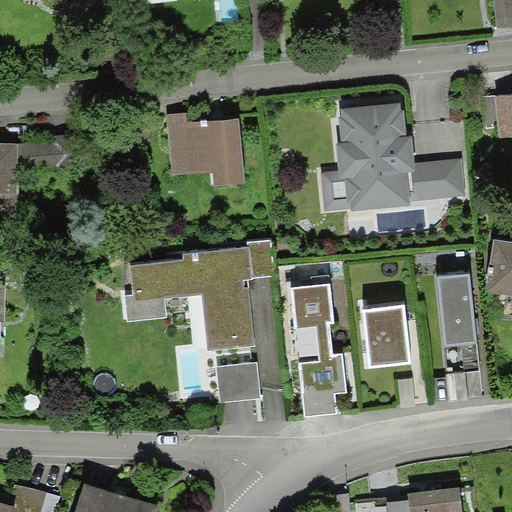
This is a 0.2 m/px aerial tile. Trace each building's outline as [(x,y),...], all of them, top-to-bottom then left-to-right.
[(511,0),(493,0),(497,32),(511,30),(511,0)] [(511,91),(494,94),(499,136),(511,134),(511,91)] [(339,169),(322,171),(325,211),(350,209),(410,203),(410,199),(471,194),(468,158),(414,163),(411,135),(407,136),(403,98),(333,105),(339,169)] [(185,115),(166,117),(172,176),(212,171),(214,188),(244,185),(237,117),(186,122),(185,115)] [(15,146),(0,145),(0,219),(14,220),(17,170),(73,163),(68,139),(15,146)] [(271,275),(265,235),(244,238),(245,246),(181,255),(182,261),(128,268),(134,307),(200,298),(207,353),(256,346),(247,278),(271,275)] [(511,239),(493,237),(482,289),(511,294),(511,239)] [(471,271),(437,275),(443,340),(460,338),(463,369),(446,371),(449,401),(470,398),(467,370),(481,368),(471,271)] [(330,283),(291,287),(294,322),(304,414),(337,410),(335,391),(347,390),(343,351),(332,352),(328,321),(334,320),(330,283)] [(403,303),(363,307),(369,367),(409,363),(403,303)] [(257,362),(216,367),(220,402),(261,397),(257,362)] [(159,511),(162,503),(82,479),(74,505),(46,497),(41,511),(159,511)] [(406,495),(387,498),(389,511),(460,511),(455,479),(405,487),(406,495)] [(7,502),(0,500),(0,511),(39,511),(46,497),(13,483),(7,502)] [(348,487),(322,490),(325,511),(380,511),(379,499),(350,503),(348,487)]
